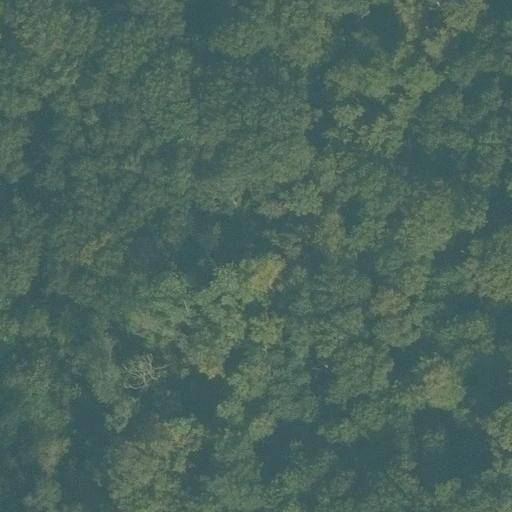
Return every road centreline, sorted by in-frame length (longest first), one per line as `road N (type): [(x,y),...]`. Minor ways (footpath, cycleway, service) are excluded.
road 1 (track): [(0,28),(22,54),(152,83),(338,176)]
road 2 (track): [(338,176),(461,0)]
road 3 (track): [(338,176),(511,254)]
